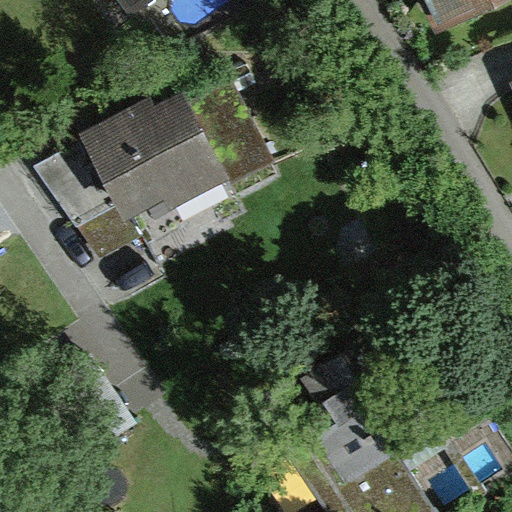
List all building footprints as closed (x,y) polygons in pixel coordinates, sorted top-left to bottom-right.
[(119,0),(130,14),(149,0),(119,0)] [(432,0),(441,18),(479,0),(432,0)] [(151,97),(82,135),(84,139),(127,221),(132,218),(148,209),(154,222),(273,158),(227,72),(158,109),(151,97)] [(141,235),(132,218),(127,221),(84,139),(36,167),(100,258),(141,235)] [(436,511),(400,452),(334,345),(302,365),(338,423),(288,454),(323,511),(436,511)]
